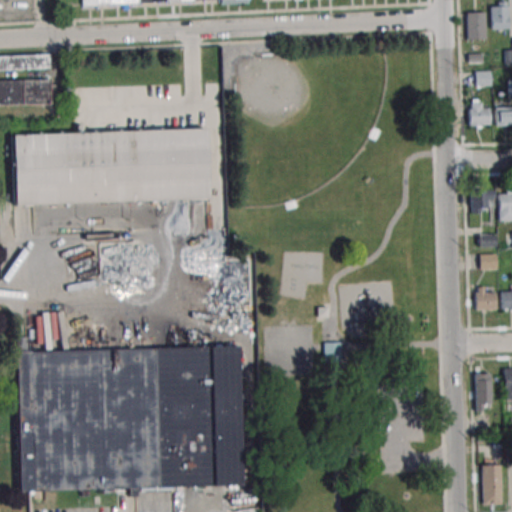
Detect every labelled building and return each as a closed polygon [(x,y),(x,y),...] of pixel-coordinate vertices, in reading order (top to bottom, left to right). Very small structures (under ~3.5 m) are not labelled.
[(508,2),(489,2),(489,29),(508,29),(508,2)] [(465,40),(484,40),(484,11),(465,11),(465,40)] [(0,56),(0,70),(46,68),(45,54),(0,56)] [(490,86),(490,70),(474,71),(474,87),(490,86)] [(0,80),(0,105),(46,103),(45,78),(0,80)] [(468,126),(489,126),(489,101),(468,101),(468,126)] [(494,125),(511,124),(511,105),(494,106),(494,125)] [(11,135),(14,205),(207,198),(205,128),(11,135)] [(469,212),(492,212),(492,190),(469,190),(469,212)] [(511,220),(511,190),(497,191),(496,221),(511,220)] [(495,234),(477,234),(477,246),(495,246),(495,234)] [(228,254),(228,311),(253,311),(253,254),(228,254)] [(495,269),(495,254),(478,254),(478,269),(495,269)] [(473,287),(473,310),(495,310),(495,287),(473,287)] [(511,309),(511,290),(499,290),(499,310),(511,309)] [(239,485),(237,346),(23,350),(23,339),(14,339),(17,491),(129,489),(129,487),(239,485)] [(339,341),(322,341),(322,363),(339,363),(339,341)] [(502,400),(511,399),(511,367),(502,368),(502,400)] [(489,409),(489,373),(473,373),(473,409),(489,409)] [(498,465),(479,465),(479,504),(498,504),(498,465)]
